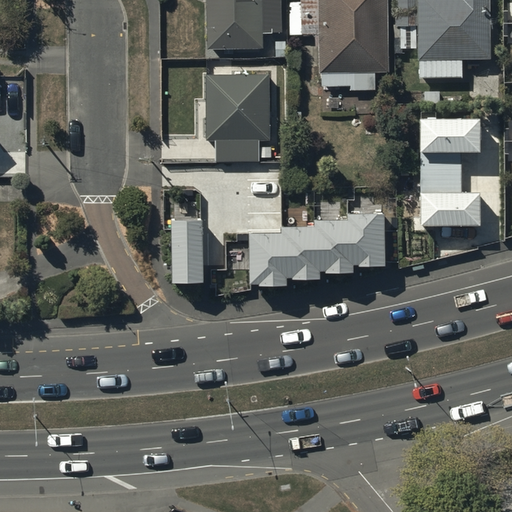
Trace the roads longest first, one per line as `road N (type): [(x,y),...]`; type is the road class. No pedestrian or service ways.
road 1 (residential): [(91,0),(106,234),(147,305),(172,330),(227,359)]
road 2 (trunk): [(324,427),(164,449),(0,455)]
road 3 (trunk): [(227,359),(318,347),(511,302)]
road 4 (trunk): [(0,377),(227,359)]
road 5 (trunk): [(511,383),(324,427)]
